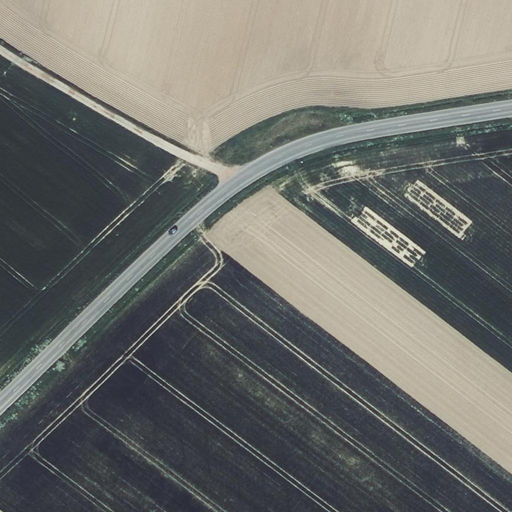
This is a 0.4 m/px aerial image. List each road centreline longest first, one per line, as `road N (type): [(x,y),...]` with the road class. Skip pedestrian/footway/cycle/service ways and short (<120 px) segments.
road 1 (tertiary): [(511,107),(336,136),(265,162),(152,254),(0,403)]
road 2 (track): [(239,179),(0,48)]
